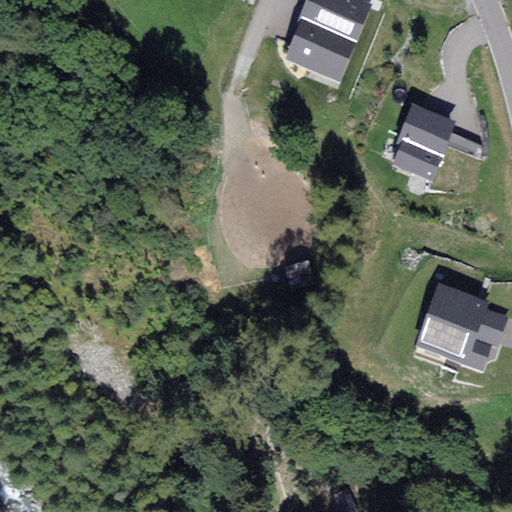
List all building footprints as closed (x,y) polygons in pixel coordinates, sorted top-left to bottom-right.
[(444,78),(459,23),(376,0),(361,56),(444,78)] [(349,34),(288,12),(260,85),(323,107),(349,34)] [(468,208),(490,138),(442,123),(420,193),(468,208)] [(306,265),(288,270),(293,289),(312,284),(306,265)] [(463,360),(475,364),(482,346),(470,342),(482,306),(443,293),(425,347),(446,354),(441,367),(459,373),(463,360)]
